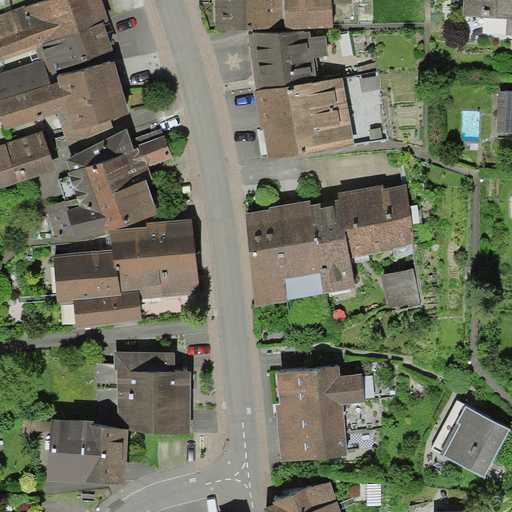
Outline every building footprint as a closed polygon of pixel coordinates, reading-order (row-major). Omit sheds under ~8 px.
[(103,19),(109,17),(101,0),(38,0),(0,15),(0,56),(1,60),(40,44),(103,19)] [(214,0),(215,26),(284,24),(284,0),(214,0)] [(284,0),(284,24),(310,24),(334,23),(334,3),(352,3),(351,0),(284,0)] [(511,0),(463,0),(463,13),(504,15),(503,30),(511,31),(511,0)] [(50,70),(113,46),(103,19),(40,44),(50,70)] [(284,24),(249,27),(256,84),(318,75),(310,24),(284,24)] [(50,78),(0,96),(0,112),(5,127),(58,110),(67,138),(112,122),(111,112),(129,108),(114,56),(57,69),(58,75),(50,78)] [(42,57),(0,72),(0,96),(50,78),(42,57)] [(256,84),(265,154),(352,141),(342,72),(318,75),(256,84)] [(511,90),(501,90),(499,131),(511,130),(511,90)] [(134,143),(128,122),(67,154),(70,170),(58,177),(64,196),(48,203),(55,235),(101,229),(153,211),(140,177),(151,174),(147,163),(173,153),(164,133),(134,143)] [(43,129),(0,143),(0,184),(55,165),(43,129)] [(356,283),(351,254),(418,243),(407,182),(383,186),(383,181),(339,189),(340,194),(312,199),(327,288),(356,283)] [(311,195),(245,207),(261,302),(328,290),(327,288),(312,199),(311,195)] [(114,227),(116,244),(121,289),(139,287),(140,295),(198,288),(190,218),(114,227)] [(116,244),(53,252),(58,297),(71,295),(121,289),(116,244)] [(413,266),(381,272),(389,310),(421,304),(413,266)] [(140,295),(139,287),(121,289),(71,295),(75,323),(142,315),(140,295)] [(188,349),(114,349),(113,419),(113,426),(127,426),(188,426),(188,349)] [(338,361),(274,366),(281,457),(347,452),(343,400),(365,398),(363,371),(338,372),(338,361)] [(509,425),(456,397),(431,444),(485,472),(509,425)] [(113,426),(113,419),(23,416),(22,443),(46,444),(45,475),(126,477),(127,426),(113,426)] [(272,507),(264,510),(264,511),(342,511),(331,479),(272,507)]
